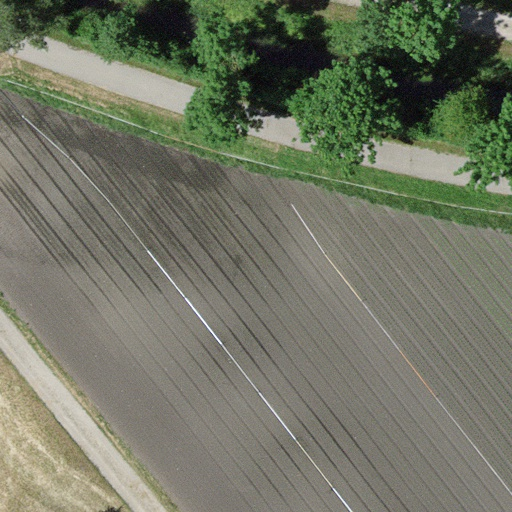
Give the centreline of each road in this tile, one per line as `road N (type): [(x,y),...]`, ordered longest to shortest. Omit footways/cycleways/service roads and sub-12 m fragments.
road 1 (track): [(0,10),(372,151),(511,170)]
road 2 (track): [(165,511),(0,303)]
